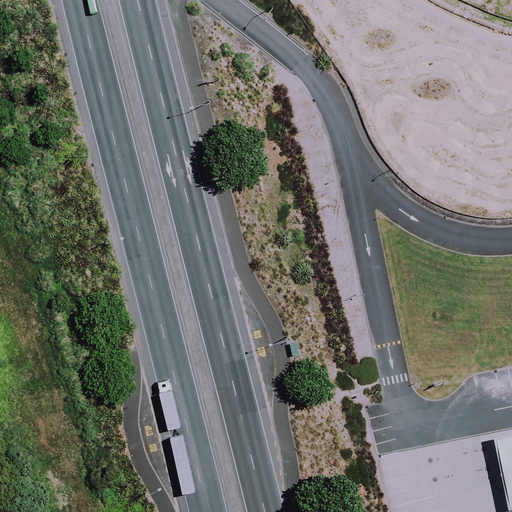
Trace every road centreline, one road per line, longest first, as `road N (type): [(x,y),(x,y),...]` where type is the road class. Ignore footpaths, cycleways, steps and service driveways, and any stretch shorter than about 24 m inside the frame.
road 1 (secondary): [(207,511),(77,0)]
road 2 (secondary): [(138,0),(264,511)]
